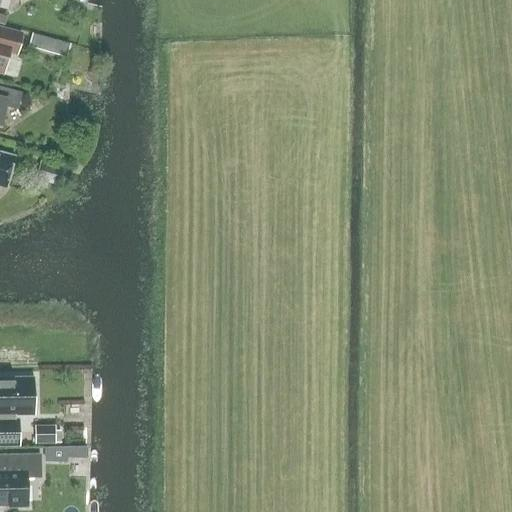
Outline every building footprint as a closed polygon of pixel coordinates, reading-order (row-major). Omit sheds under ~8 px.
[(17,54),(22,35),(0,28),(0,63),(4,50),(17,54)] [(29,47),(67,58),(71,44),(33,34),(29,47)] [(17,110),(22,93),(0,87),(0,126),(5,109),(8,108),(17,110)] [(0,186),(6,188),(14,157),(0,153),(0,186)] [(37,178),(69,187),(73,170),(41,162),(37,178)] [(33,413),(33,381),(34,381),(34,380),(0,380),(0,445),(18,445),(18,422),(15,422),(15,414),(35,414),(35,413),(33,413)] [(56,431),(55,426),(34,426),(35,445),(56,444),(62,444),(61,431),(56,431)] [(47,449),(47,458),(66,458),(65,448),(47,449)] [(27,507),(26,478),(41,477),(40,455),(0,456),(0,504),(10,505),(10,507),(27,507)]
